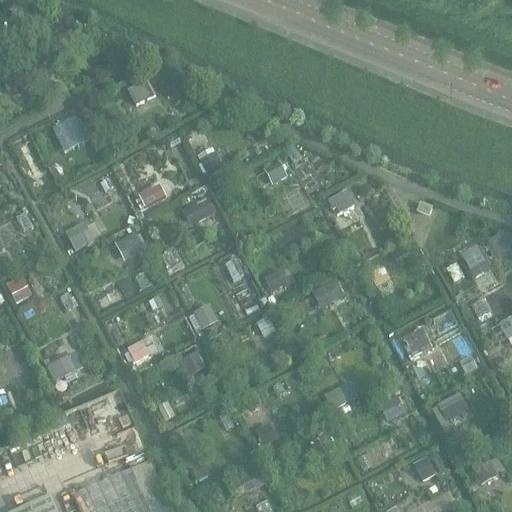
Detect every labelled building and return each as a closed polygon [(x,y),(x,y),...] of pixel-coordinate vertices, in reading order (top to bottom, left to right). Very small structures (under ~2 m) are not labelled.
[(61,39),(46,50),(57,66),(72,55),(61,39)] [(145,81),(125,91),(137,115),(157,104),(145,81)] [(76,121),(52,133),(64,157),(88,145),(76,121)] [(212,153),(198,160),(209,182),(223,174),(212,153)] [(278,165),(264,173),(273,189),(287,180),(278,165)] [(160,189),(140,200),(146,211),(166,200),(160,189)] [(347,195),(328,205),(332,213),(336,211),(338,217),(354,209),(347,195)] [(205,202),(183,213),(191,229),(214,218),(205,202)] [(429,210),(418,205),(415,214),(426,219),(429,210)] [(83,226),(65,237),(75,254),(93,244),(83,226)] [(490,241),(496,256),(511,249),(506,234),(490,241)] [(136,237),(116,247),(126,264),(145,254),(136,237)] [(480,255),(465,264),(475,281),(490,272),(480,255)] [(385,265),(368,274),(377,289),(393,280),(385,265)] [(282,274),(264,282),(271,296),(289,287),(282,274)] [(22,283),(8,290),(16,306),(31,299),(22,283)] [(314,298),(321,312),(343,301),(335,287),(314,298)] [(210,309),(194,317),(202,334),(218,326),(210,309)] [(511,322),(499,329),(506,344),(511,341),(511,322)] [(421,333),(402,343),(411,359),(430,349),(421,333)] [(150,340),(129,352),(138,366),(158,355),(150,340)] [(83,373),(74,357),(48,371),(56,386),(83,373)] [(198,357),(184,365),(191,379),(205,372),(198,357)] [(351,387),(330,397),(337,411),(358,401),(351,387)] [(459,397),(438,409),(448,427),(469,415),(459,397)] [(393,398),(378,407),(389,427),(405,418),(393,398)] [(225,414),(217,418),(224,431),(232,427),(225,414)] [(267,422),(252,429),(260,444),(274,436),(267,422)] [(205,457),(189,466),(200,485),(216,476),(205,457)] [(495,460),(472,473),(481,489),(496,481),(495,478),(502,474),(495,460)] [(425,462),(414,469),(423,484),(434,478),(425,462)] [(170,511),(149,464),(74,497),(80,511),(170,511)] [(249,488),(243,491),(246,498),(264,489),(255,470),(243,477),(249,488)] [(54,511),(49,499),(20,511),(54,511)]
